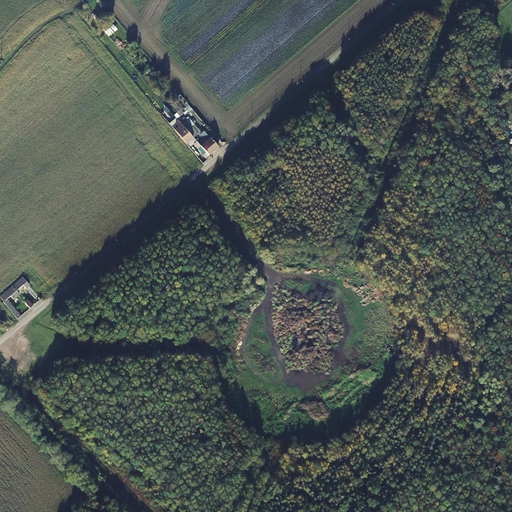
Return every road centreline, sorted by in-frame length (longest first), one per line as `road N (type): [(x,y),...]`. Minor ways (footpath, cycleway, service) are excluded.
road 1 (unclassified): [(403,0),(0,341)]
road 2 (track): [(0,377),(124,511)]
